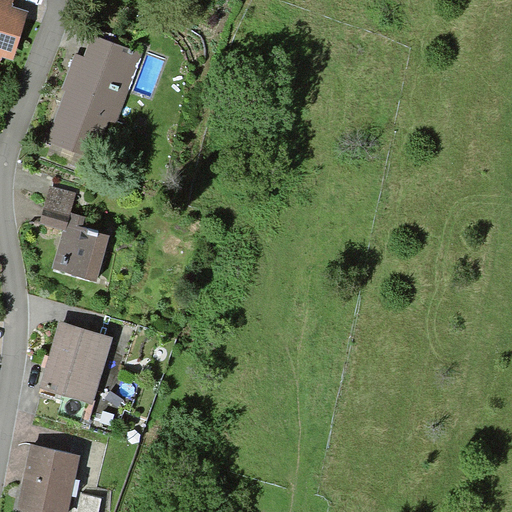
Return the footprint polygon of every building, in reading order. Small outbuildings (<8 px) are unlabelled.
[(17,17),(0,12),(0,49),(6,51),(7,50),(9,46),(8,46),(17,17)] [(111,122),(135,52),(93,37),(84,59),(76,56),(62,92),(68,94),(65,103),(62,102),(47,144),(90,160),(104,119),(111,122)] [(63,231),(73,195),(50,188),(45,207),(42,207),(37,224),(63,231)] [(61,272),(94,281),(106,235),(74,226),(65,258),(62,257),(60,264),(63,265),(61,272)] [(98,336),(61,325),(43,387),(62,393),(55,416),(78,423),(92,378),(87,376),(98,336)] [(98,423),(108,426),(111,416),(101,413),(98,423)] [(62,511),(66,495),(73,497),(74,494),(77,480),(69,478),(74,455),(31,446),(18,509),(30,511),(62,511)] [(93,511),(96,498),(74,494),(73,497),(70,511),(93,511)]
